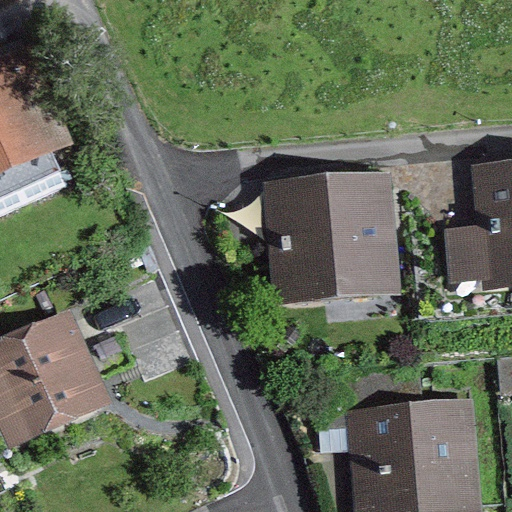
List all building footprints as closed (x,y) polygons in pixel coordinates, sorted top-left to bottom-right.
[(51,53),(0,76),(0,178),(90,137),(51,53)] [(511,174),(494,176),(500,232),(465,236),(471,290),(511,285),(511,174)] [(397,185),(283,193),(291,302),(405,294),(397,185)] [(79,328),(0,362),(0,375),(32,449),(116,413),(79,328)] [(480,511),(472,408),(359,417),(365,511),(480,511)]
